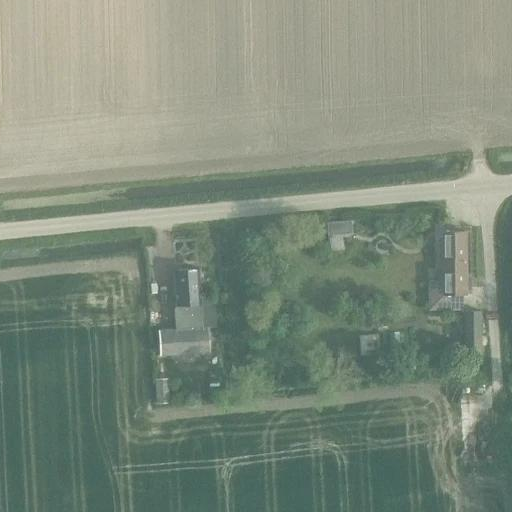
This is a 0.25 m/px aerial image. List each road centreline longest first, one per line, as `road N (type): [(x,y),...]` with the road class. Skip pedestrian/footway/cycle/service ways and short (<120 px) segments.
road 1 (unclassified): [(0,232),(485,187)]
road 2 (unclassified): [(495,387),(485,187)]
